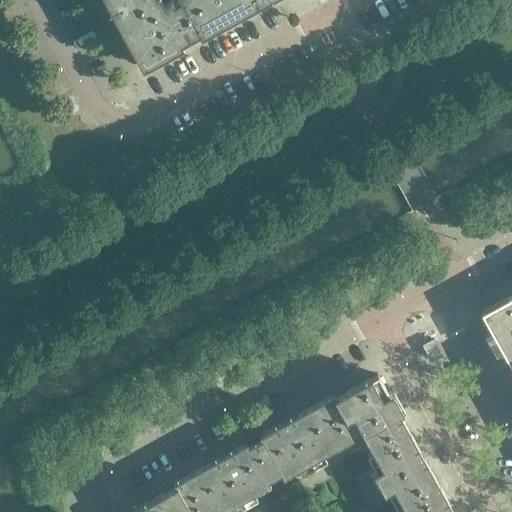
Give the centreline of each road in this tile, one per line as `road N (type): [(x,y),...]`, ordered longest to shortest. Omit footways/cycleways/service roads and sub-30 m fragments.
road 1 (residential): [(93,511),(90,487),(380,317)]
road 2 (residential): [(116,124),(156,113),(352,0)]
road 3 (residential): [(380,317),(490,511)]
road 4 (residential): [(511,432),(432,289)]
road 5 (residential): [(116,124),(92,103),(40,0)]
